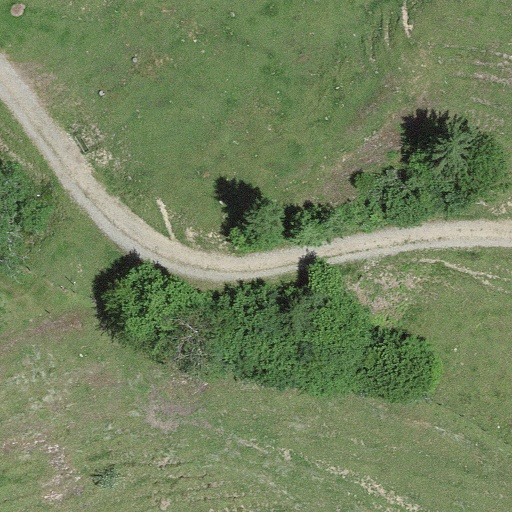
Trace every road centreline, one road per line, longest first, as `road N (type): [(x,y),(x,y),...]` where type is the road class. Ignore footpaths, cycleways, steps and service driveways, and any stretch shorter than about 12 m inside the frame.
road 1 (track): [(100,203),(137,244),(206,268),(488,236),(511,240)]
road 2 (track): [(0,78),(100,203)]
